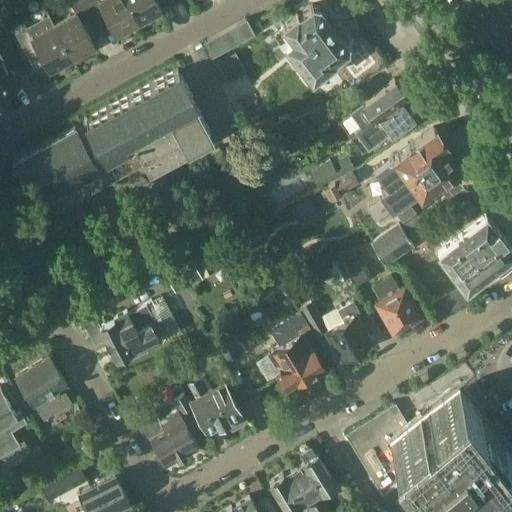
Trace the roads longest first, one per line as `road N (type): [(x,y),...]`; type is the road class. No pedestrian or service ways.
road 1 (residential): [(168,508),(511,297)]
road 2 (residential): [(255,0),(0,139)]
road 3 (residential): [(168,508),(45,302)]
